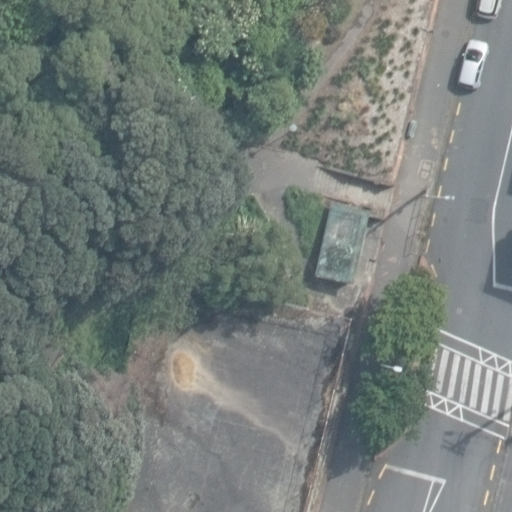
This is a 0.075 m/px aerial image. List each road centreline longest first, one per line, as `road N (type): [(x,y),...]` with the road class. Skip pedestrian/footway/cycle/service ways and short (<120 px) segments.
road 1 (tertiary): [(485,292),(430,511)]
road 2 (tertiary): [(511,134),(485,292)]
